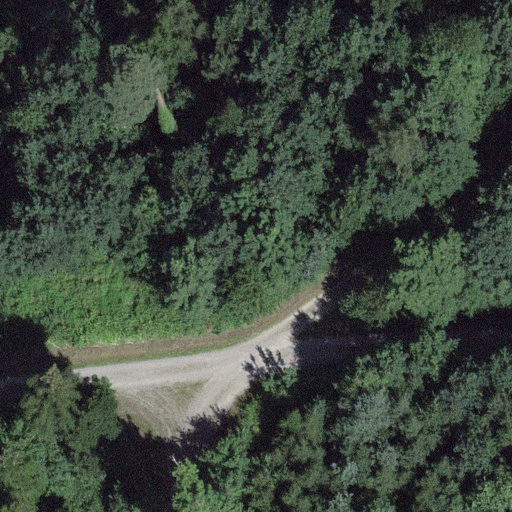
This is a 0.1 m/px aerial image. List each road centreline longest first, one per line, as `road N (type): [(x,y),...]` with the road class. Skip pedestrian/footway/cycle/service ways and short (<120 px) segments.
road 1 (track): [(511,352),(334,353),(187,394),(91,384),(0,395)]
road 2 (track): [(187,394),(511,184)]
